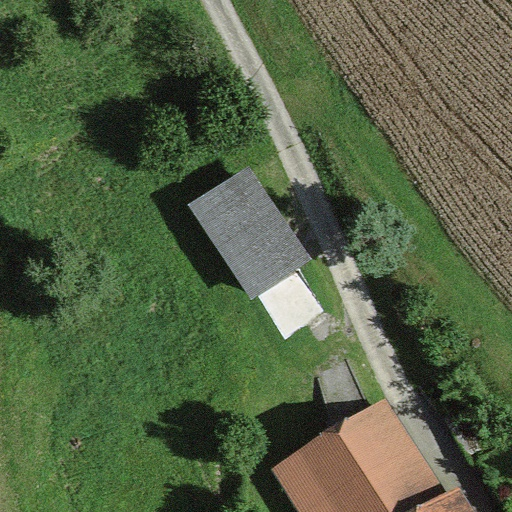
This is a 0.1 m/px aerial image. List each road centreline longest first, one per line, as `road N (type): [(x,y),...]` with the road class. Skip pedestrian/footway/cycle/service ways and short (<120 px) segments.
road 1 (track): [(493,511),(389,363),(269,103)]
road 2 (track): [(269,103),(316,75),(445,252),(511,324)]
